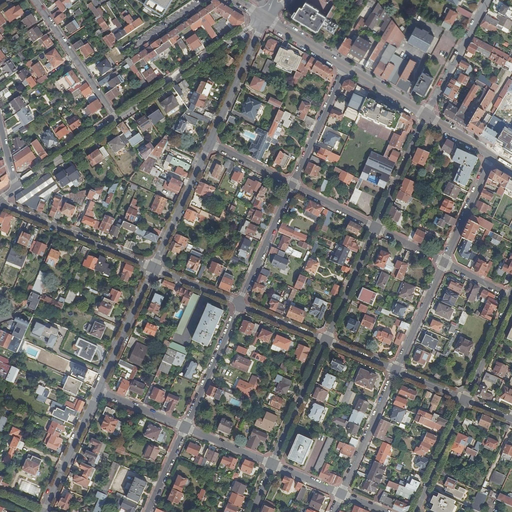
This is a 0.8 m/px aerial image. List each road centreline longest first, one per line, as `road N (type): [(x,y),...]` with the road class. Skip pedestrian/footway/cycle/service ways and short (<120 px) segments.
road 1 (residential): [(116,118),(265,18)]
road 2 (residential): [(0,202),(154,267)]
road 3 (residential): [(116,118),(35,0)]
road 4 (residential): [(209,144),(265,18)]
road 5 (residential): [(99,391),(154,267)]
road 6 (residential): [(341,493),(397,370)]
road 7 (residential): [(273,464),(326,340)]
road 8 (residential): [(240,304),(185,427)]
road 9 (residential): [(154,267),(209,144)]
road 10 (residential): [(44,511),(99,391)]
road 11 (residential): [(346,66),(292,186)]
road 12 (residential): [(425,116),(487,0)]
road 13 (residential): [(292,186),(240,304)]
road 14 (residential): [(466,399),(415,511)]
road 15 (residential): [(375,228),(425,116)]
road 16 (residential): [(15,187),(116,118)]
road 17 (residential): [(326,340),(375,228)]
